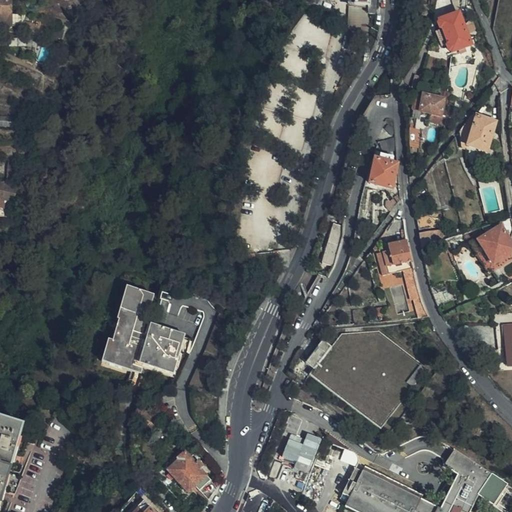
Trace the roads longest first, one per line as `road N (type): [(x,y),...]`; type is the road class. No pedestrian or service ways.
road 1 (residential): [(241,433),(258,429),(311,308),(337,274),(370,129),(380,113),(392,111),(422,292),(459,362),(511,414)]
road 2 (tertiary): [(241,433),(245,385),(303,256),(344,122),(383,51),(392,0)]
road 3 (unknown): [(176,308),(200,304),(210,314),(188,373),(187,407),(214,445),(239,451)]
